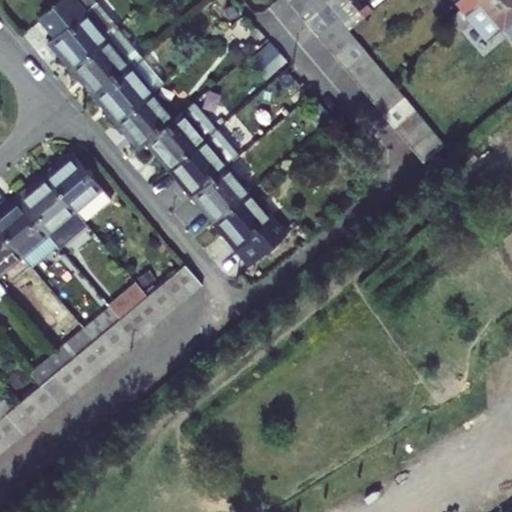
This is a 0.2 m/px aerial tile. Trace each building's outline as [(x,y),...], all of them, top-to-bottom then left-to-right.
[(87,0),(55,0),(45,9),(61,27),(53,34),(61,43),(65,40),(81,59),(114,31),(87,0)] [(310,0),(305,4),(316,17),(336,0),(310,0)] [(336,0),(316,17),(325,29),(346,12),(337,2),(336,0)] [(471,0),(459,11),(464,17),(476,7),(484,0),(471,0)] [(511,18),(495,0),(484,0),(476,7),(481,14),(498,33),(511,21),(511,18)] [(511,0),(495,0),(511,18),(511,0)] [(476,7),(464,17),(469,24),(481,14),(476,7)] [(346,12),(325,29),(335,41),(356,23),(346,12)] [(81,59),(77,63),(100,90),(147,50),(125,22),(114,31),(81,59)] [(335,41),(345,52),(365,35),(356,23),(335,41)] [(365,35),(345,52),(355,63),(375,46),(365,35)] [(65,40),(61,43),(77,63),(81,59),(65,40)] [(375,46),(355,63),(365,74),(385,58),(375,46)] [(147,50),(100,90),(122,116),(159,85),(169,76),(147,50)] [(385,58),(365,74),(374,86),(394,69),(385,58)] [(394,69),(374,86),(383,97),(403,80),(394,69)] [(403,80),(383,97),(392,108),(412,91),(403,80)] [(159,85),(122,116),(144,144),(151,138),(181,113),(159,85)] [(412,91),(392,108),(403,120),(422,103),(412,91)] [(151,138),(174,165),(214,132),(202,117),(209,110),(199,98),(181,113),(151,138)] [(403,120),(412,131),(432,115),(422,103),(403,120)] [(412,131),(423,143),(442,127),(432,115),(412,131)] [(214,132),(174,165),(197,193),(234,161),(245,152),(222,125),(214,132)] [(442,127),(423,143),(431,154),(451,137),(442,127)] [(77,144),(50,167),(88,213),(116,190),(77,144)] [(197,193),(218,219),(256,187),(234,161),(197,193)] [(50,167),(25,188),(54,223),(66,237),(91,216),(88,213),(50,167)] [(256,187),(218,219),(252,260),(290,228),(256,187)] [(54,223),(25,188),(0,208),(0,216),(26,247),(54,223)] [(0,216),(0,268),(26,247),(0,216)] [(212,279),(195,259),(184,269),(200,289),(212,279)] [(200,289),(184,269),(172,279),(189,299),(200,289)] [(189,299),(172,279),(160,289),(177,309),(189,299)] [(177,309),(160,289),(149,299),(165,319),(177,309)] [(165,319),(149,299),(137,310),(153,329),(165,319)] [(153,329),(137,310),(123,321),(140,341),(153,329)] [(140,341),(123,321),(113,330),(130,350),(140,341)] [(130,350),(113,330),(101,340),(118,360),(130,350)] [(101,340),(89,351),(106,370),(118,360),(101,340)] [(51,383),(54,380),(65,371),(76,361),(67,350),(42,371),(51,383)] [(89,351),(76,361),(93,381),(106,370),(89,351)] [(76,361),(65,371),(82,390),(93,381),(76,361)] [(82,390),(65,371),(54,380),(71,400),(82,390)] [(51,383),(42,390),(59,410),(71,400),(54,380),(51,383)] [(59,410),(42,390),(31,400),(48,420),(59,410)] [(48,420),(31,400),(18,411),(35,431),(48,420)] [(35,431),(18,411),(7,421),(24,440),(35,431)] [(24,440),(7,421),(0,426),(0,438),(11,451),(24,440)] [(0,460),(11,451),(0,438),(0,460)]
